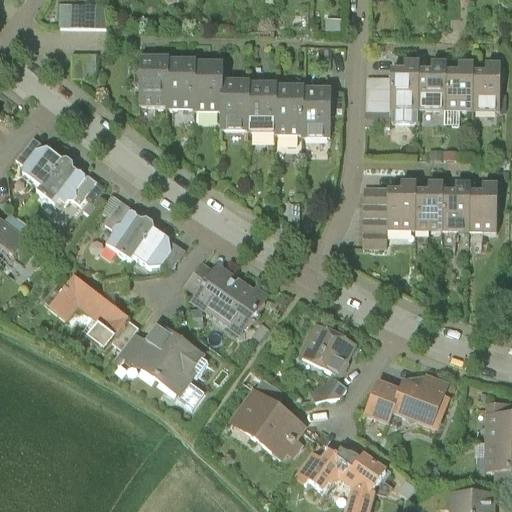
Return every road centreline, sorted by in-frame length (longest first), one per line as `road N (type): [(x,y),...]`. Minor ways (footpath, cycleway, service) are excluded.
road 1 (residential): [(308,284),(338,225),(352,172),(357,0)]
road 2 (residential): [(49,105),(216,228)]
